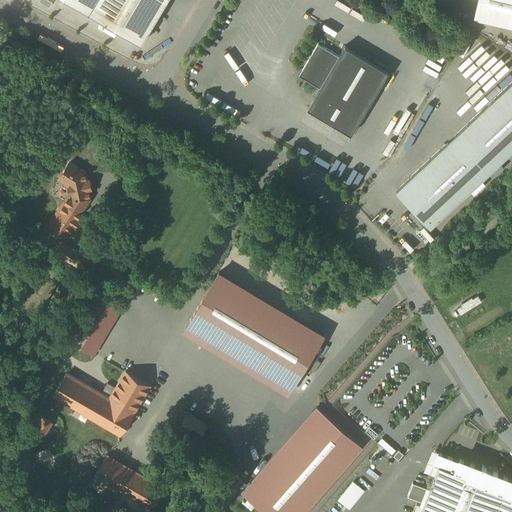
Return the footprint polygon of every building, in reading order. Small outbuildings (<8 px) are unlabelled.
[(67,0),(141,44),(167,0),(67,0)] [(511,0),(478,0),(474,18),(511,26),(511,0)] [(318,44),(302,71),(304,79),(320,88),(332,68),(339,56),(318,44)] [(339,56),(332,68),(320,88),(308,109),(351,135),(389,72),(345,46),(339,56)] [(511,82),(396,190),(410,205),(409,205),(417,214),(417,213),(431,227),(511,154),(511,82)] [(85,171),(70,162),(60,177),(69,182),(71,194),(66,203),(81,212),(90,198),(85,171)] [(109,235),(104,237),(106,243),(103,249),(109,251),(112,243),(109,235)] [(97,262),(63,242),(56,253),(90,273),(97,262)] [(419,259),(414,262),(417,267),(422,264),(419,259)] [(58,271),(47,265),(21,308),(32,314),(58,271)] [(220,273),(185,331),(288,393),(323,335),(220,273)] [(120,308),(97,294),(70,339),(94,354),(120,308)] [(461,313),(484,304),(481,298),(458,307),(461,313)] [(126,372),(114,392),(105,387),(102,393),(88,416),(120,435),(134,412),(134,413),(150,386),(126,372)] [(102,393),(68,373),(54,396),(88,416),(102,393)] [(323,413),(249,498),(264,511),(303,511),(361,446),(323,413)] [(206,426),(188,414),(180,427),(199,438),(206,426)] [(52,422),(42,416),(35,427),(45,433),(52,422)] [(404,456),(399,451),(394,457),(399,461),(404,456)] [(459,461),(435,452),(431,463),(439,466),(455,473),(459,461)] [(164,489),(107,455),(95,476),(151,510),(164,489)] [(184,460),(175,455),(172,460),(181,466),(184,460)] [(498,472),(482,466),(481,468),(460,460),(459,461),(455,473),(511,494),(511,480),(497,475),(498,472)] [(511,511),(511,494),(455,473),(439,466),(421,511),(511,511)] [(151,510),(95,476),(86,490),(123,511),(154,511),(151,510)]
